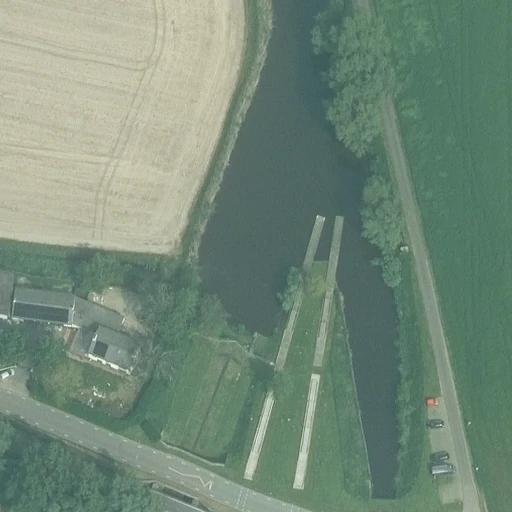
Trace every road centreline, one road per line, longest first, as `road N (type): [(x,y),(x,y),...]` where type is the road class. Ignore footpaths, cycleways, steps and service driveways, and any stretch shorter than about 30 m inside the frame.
road 1 (unclassified): [(471,511),(360,0)]
road 2 (secondary): [(219,491),(0,400)]
